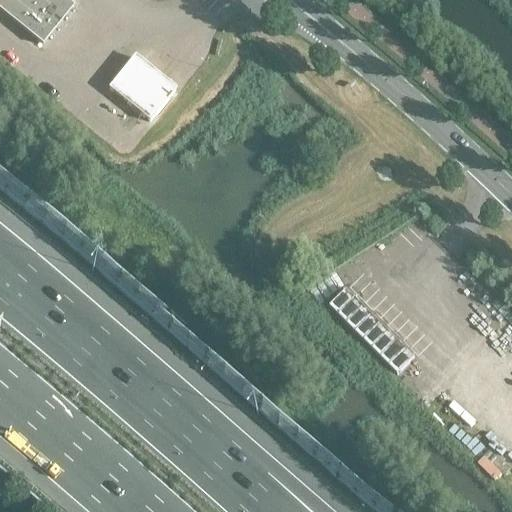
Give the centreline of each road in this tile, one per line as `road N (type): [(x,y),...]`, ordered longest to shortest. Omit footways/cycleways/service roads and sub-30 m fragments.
road 1 (secondary): [(511,197),(288,0)]
road 2 (motorway): [(173,415),(0,277)]
road 3 (motorway): [(0,388),(145,511)]
road 4 (motorway): [(312,511),(173,415)]
road 5 (motorway): [(271,511),(173,415)]
